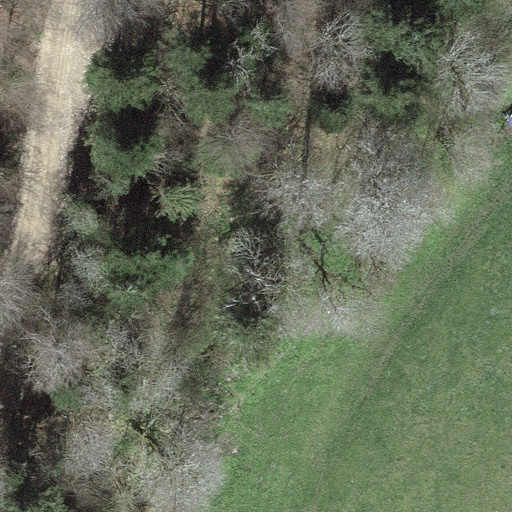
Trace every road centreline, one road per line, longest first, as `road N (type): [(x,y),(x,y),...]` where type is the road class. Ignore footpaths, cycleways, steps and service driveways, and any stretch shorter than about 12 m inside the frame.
road 1 (track): [(511,159),(404,307),(352,403),(313,511)]
road 2 (track): [(0,313),(37,219),(64,0)]
